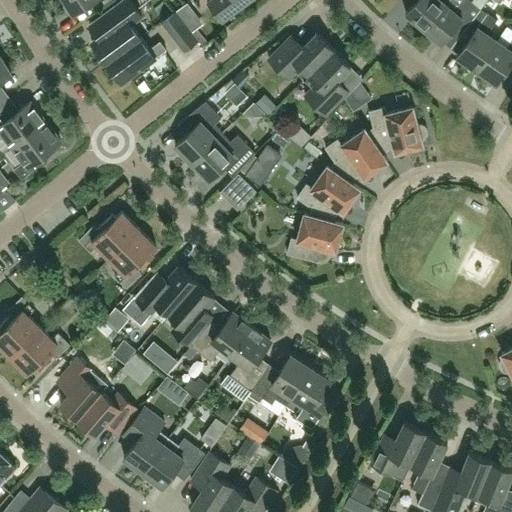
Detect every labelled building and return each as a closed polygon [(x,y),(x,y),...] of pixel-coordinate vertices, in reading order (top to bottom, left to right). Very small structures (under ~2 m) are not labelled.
[(64,0),(73,13),(94,0),(64,0)] [(107,61),(140,36),(131,24),(142,16),(130,0),(123,0),(90,25),(98,36),(91,41),(107,61)] [(211,0),(208,2),(223,21),(251,0),(250,0),(211,0)] [(423,27),(445,1),(443,0),(416,0),(406,12),(423,27)] [(463,0),(455,10),(445,1),(423,27),(441,42),(459,21),(466,27),(481,8),(471,0),(463,0)] [(481,8),(466,27),(473,32),(457,55),(477,69),(497,40),(487,33),(497,19),(487,12),(481,8)] [(184,22),(177,12),(175,11),(162,22),(184,50),(198,40),(184,22)] [(304,79),(334,49),(317,32),(303,46),(291,35),(269,58),(289,78),(296,71),(304,79)] [(149,49),(140,36),(107,61),(122,82),(156,57),(166,49),(160,41),(149,49)] [(511,38),(506,47),(497,40),(477,69),(497,82),(511,60),(511,38)] [(351,66),(334,49),(304,79),(312,87),(305,95),(325,114),(348,91),(337,80),(351,66)] [(0,55),(0,102),(1,102),(0,100),(0,80),(12,73),(0,55)] [(239,86),(247,77),(241,71),(232,80),(239,86)] [(372,98),(360,81),(345,98),(353,111),(372,98)] [(264,93),(256,102),(268,114),(276,105),(264,93)] [(192,162),(222,132),(214,124),(221,117),(206,100),(179,123),(188,132),(175,144),(192,162)] [(2,101),(1,102),(0,102),(0,139),(4,136),(12,147),(46,121),(31,101),(12,115),(2,101)] [(277,124),(289,112),(281,105),(269,116),(277,124)] [(373,126),(367,131),(383,154),(390,148),(394,147),(395,151),(423,144),(422,139),(425,137),(427,132),(426,128),(422,125),(418,125),(413,105),(386,112),(385,107),(369,111),(373,126)] [(46,121),(12,147),(23,161),(14,169),(21,178),(42,163),(38,158),(61,141),(46,121)] [(339,138),(326,147),(335,161),(330,167),(353,183),(358,175),(361,173),(364,177),(387,160),(383,154),(367,131),(365,127),(342,143),(339,138)] [(230,141),(222,132),(192,162),(208,179),(223,165),(233,176),(255,152),(238,134),(230,141)] [(256,155),(241,170),(255,184),(270,168),(256,155)] [(307,184),(297,197),(310,206),(309,214),(335,221),(337,212),(340,209),(343,211),(360,188),(353,183),(330,167),(327,165),(311,187),(307,184)] [(238,173),(219,192),(237,210),(256,191),(238,173)] [(109,257),(139,227),(121,210),(116,215),(112,212),(96,228),(93,225),(79,239),(91,251),(97,245),(109,257)] [(292,237),(287,253),(317,261),(322,261),(328,258),(331,254),(332,249),(336,251),(343,223),(335,221),(309,214),(305,212),(297,239),(292,237)] [(156,245),(139,227),(109,257),(121,269),(115,275),(127,287),(141,273),(138,270),(154,254),(151,250),(156,245)] [(169,313),(196,281),(178,265),(162,284),(153,276),(134,296),(153,313),(160,305),(169,313)] [(215,297),(196,281),(169,313),(178,321),(171,328),(191,345),(208,323),(199,315),(215,297)] [(0,344),(10,355),(40,325),(29,314),(34,307),(22,295),(8,310),(11,313),(0,324),(0,344)] [(211,320),(208,323),(191,345),(211,361),(222,347),(231,354),(252,326),(233,311),(221,327),(211,320)] [(113,328),(102,319),(96,326),(107,335),(113,328)] [(40,325),(10,355),(28,373),(33,367),(37,371),(53,355),(56,358),(70,343),(58,331),(52,337),(40,325)] [(252,326),(231,354),(240,361),(230,375),(251,390),(269,364),(259,356),(271,340),(252,326)] [(500,362),(500,364),(500,365),(501,367),(501,368),(502,369),(504,370),(505,371),(506,371),(508,371),(509,371),(511,371),(511,373),(511,347),(502,353),(504,357),(503,358),(502,359),(501,361),(500,362)] [(269,364),(251,390),(248,394),(260,402),(263,398),(272,404),(282,390),(292,396),(311,367),(291,354),(280,370),(269,364)] [(125,371),(137,382),(151,367),(139,355),(125,371)] [(78,418),(102,391),(84,376),(91,369),(78,357),(58,381),(70,392),(60,403),(78,418)] [(331,380),(311,367),(292,396),(301,402),(292,417),(302,423),(300,427),(312,434),(332,403),(320,396),(331,380)] [(158,388),(173,400),(183,387),(168,375),(158,388)] [(112,400),(102,391),(78,418),(95,433),(105,422),(117,432),(137,408),(118,392),(112,400)] [(143,471),(164,443),(155,435),(165,422),(144,406),(123,433),(135,442),(124,456),(143,471)] [(207,421),(220,431),(226,422),(214,412),(207,421)] [(269,442),(276,430),(250,414),(242,427),(269,442)] [(411,463),(426,432),(405,421),(396,439),(385,433),(371,463),(393,474),(400,458),(411,463)] [(448,442),(426,432),(411,463),(421,468),(412,487),(423,493),(417,503),(430,510),(450,465),(439,460),(448,442)] [(261,443),(248,435),(239,450),(252,458),(261,443)] [(174,450),(164,443),(143,471),(163,485),(177,465),(189,474),(205,452),(185,436),(174,450)] [(303,463),(315,452),(307,443),(295,454),(303,463)] [(0,483),(16,466),(0,451),(0,483)] [(201,511),(216,511),(234,485),(222,477),(230,464),(210,451),(191,480),(203,488),(192,505),(201,511)] [(450,465),(430,510),(435,511),(444,511),(450,500),(461,505),(465,495),(476,500),(491,461),(469,452),(461,471),(450,465)] [(511,468),(491,461),(476,500),(486,504),(483,511),(510,511),(511,508),(511,490),(506,488),(511,473),(511,468)] [(246,493),(234,485),(216,511),(261,511),(277,489),(257,476),(246,493)] [(371,493),(355,485),(350,494),(367,502),(371,493)] [(21,489),(1,511),(63,511),(66,508),(41,487),(32,498),(21,489)] [(343,505),(355,511),(368,511),(371,507),(349,494),(343,505)]
